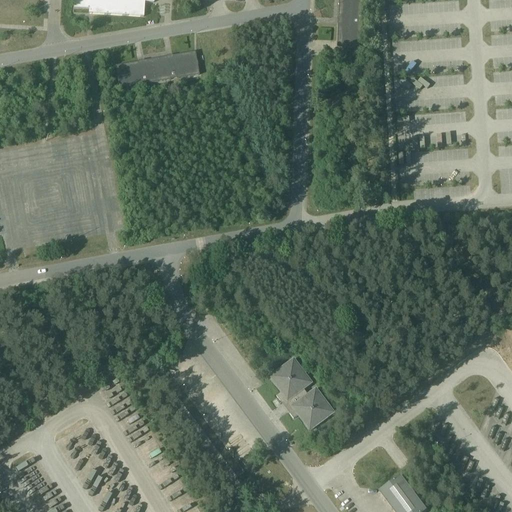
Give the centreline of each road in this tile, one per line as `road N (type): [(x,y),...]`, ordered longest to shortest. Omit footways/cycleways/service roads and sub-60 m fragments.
road 1 (unknown): [(312,488),(435,392)]
road 2 (unknown): [(435,392),(511,492)]
